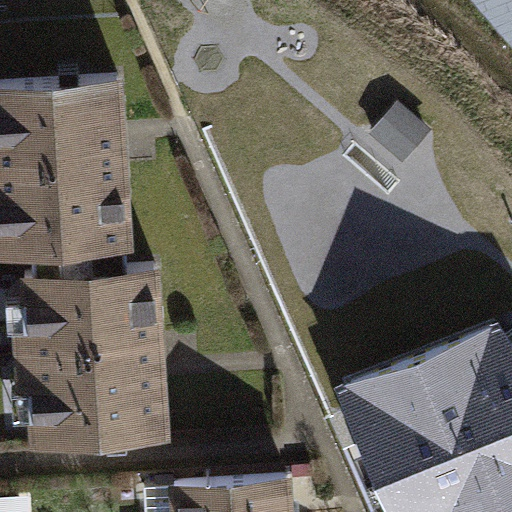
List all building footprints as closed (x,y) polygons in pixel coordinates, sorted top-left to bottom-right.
[(511,0),(480,0),(511,35),(511,0)] [(0,244),(33,242),(35,268),(85,265),(83,239),(126,236),(129,236),(125,165),(119,166),(117,143),(123,142),(119,72),(0,79),(0,244)] [(424,125),(398,101),(374,128),(400,152),(424,125)] [(128,262),(126,236),(83,239),(85,265),(35,268),(26,268),(29,319),(19,320),(22,383),(33,382),(36,432),(165,425),(161,355),(156,355),(154,331),(160,331),(156,261),(128,262)] [(506,511),(511,510),(511,416),(464,301),(414,322),(435,378),(374,403),(418,511),(506,511)] [(176,483),(177,511),(289,511),(287,472),(175,479),(176,483)] [(177,511),(176,483),(145,484),(146,511),(177,511)]
